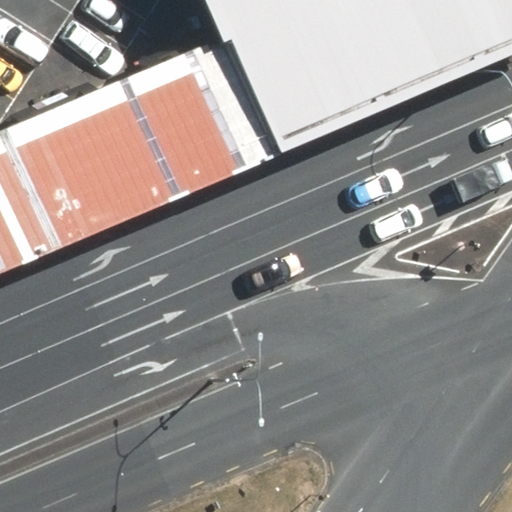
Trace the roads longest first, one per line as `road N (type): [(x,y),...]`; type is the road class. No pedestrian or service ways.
road 1 (primary): [(0,374),(511,150)]
road 2 (primary): [(0,391),(93,373),(335,286),(410,281),(453,288),(494,319)]
road 3 (primary): [(494,319),(35,511)]
road 4 (tertiary): [(377,511),(494,319)]
